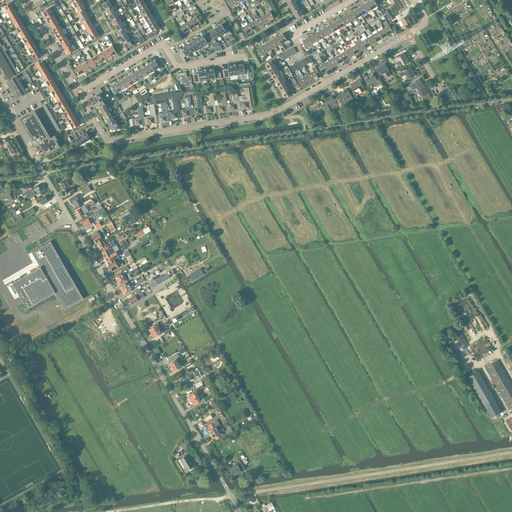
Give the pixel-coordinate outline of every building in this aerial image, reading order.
[(107,0),(101,4),(105,9),(111,5),(108,0),(107,0)] [(373,0),(371,0),(368,2),(372,9),(377,6),(373,0)] [(137,6),(140,11),(147,7),(144,2),(137,6)] [(368,2),(363,6),(366,12),(372,9),(368,2)] [(4,7),(7,12),(14,8),(11,3),(4,7)] [(77,13),(85,8),(82,3),(76,7),(79,12),(77,13)] [(290,7),(293,13),(299,9),(296,3),(290,7)] [(105,9),(108,14),(115,10),(111,5),(105,9)] [(363,6),(357,9),(361,15),(366,12),(363,6)] [(140,11),(143,17),(150,12),(147,7),(140,11)] [(7,12),(10,17),(17,13),(14,8),(7,12)] [(43,12),(46,17),(53,13),(49,8),(43,12)] [(77,13),(80,19),(87,15),(84,10),(85,9),(85,8),(77,13)] [(299,9),(293,13),(296,18),(303,14),(299,9)] [(357,9),(352,12),(356,19),(361,15),(357,9)] [(108,14),(111,20),(118,16),(115,10),(108,14)] [(270,11),(264,14),(268,21),(274,18),(270,11)] [(143,17),(147,22),(153,18),(150,12),(143,17)] [(352,12),(346,15),(350,22),(356,19),(352,12)] [(10,17),(13,23),(20,19),(17,13),(10,17)] [(46,17),(49,23),(56,19),(53,13),(46,17)] [(264,14),(259,18),(263,24),(268,21),(264,14)] [(80,19),(83,24),(90,20),(87,15),(80,19)] [(346,15),(341,18),(345,25),(350,22),(346,15)] [(111,20),(114,25),(121,21),(118,16),(111,20)] [(407,16),(400,20),(404,26),(402,27),(403,29),(408,26),(407,24),(411,22),(407,16)] [(197,17),(191,20),(195,27),(201,23),(197,17)] [(147,22),(150,27),(157,23),(153,18),(147,22)] [(259,18),(253,21),(257,28),(263,24),(259,18)] [(341,18),(335,21),(339,28),(345,25),(341,18)] [(13,23),(16,28),(23,24),(20,19),(13,23)] [(49,23),(52,28),(59,24),(56,19),(49,23)] [(83,24),(86,29),(93,25),(90,20),(83,24)] [(191,20),(186,23),(189,30),(195,27),(191,20)] [(121,21),(114,25),(117,31),(124,27),(121,21)] [(253,21),(248,24),(252,31),(257,28),(253,21)] [(335,21),(330,25),(334,31),(339,28),(335,21)] [(157,23),(150,27),(152,32),(146,36),(148,39),(152,36),(155,34),(157,33),(156,31),(160,29),(157,23)] [(189,30),(186,23),(180,27),(184,33),(189,30)] [(16,28),(19,33),(26,29),(23,24),(16,28)] [(52,28),(55,33),(62,29),(59,24),(52,28)] [(248,24),(242,27),(246,34),(252,31),(248,24)] [(86,29),(89,35),(96,31),(93,25),(86,29)] [(222,25),(216,28),(220,36),(226,33),(227,35),(230,33),(226,26),(224,28),(222,25)] [(330,25),(324,28),(328,35),(334,31),(330,25)] [(389,25),(383,29),(387,35),(393,32),(389,25)] [(116,32),(119,37),(126,33),(123,28),(124,27),(117,31),(116,32)] [(211,35),(209,37),(213,44),(216,42),(214,40),(220,36),(216,28),(209,32),(211,35)] [(324,28),(319,31),(323,38),(328,35),(324,28)] [(19,33),(22,38),(29,35),(26,29),(19,33)] [(55,33),(58,39),(65,35),(62,29),(55,33)] [(383,29),(378,32),(382,38),(387,35),(383,29)] [(96,31),(89,35),(92,40),(99,36),(96,31)] [(319,31),(313,34),(317,41),(323,38),(319,31)] [(378,32),(373,35),(376,42),(382,38),(378,32)] [(119,37),(123,42),(129,39),(126,33),(119,37)] [(283,33),(277,37),(281,43),(287,40),(283,33)] [(313,34),(308,37),(312,44),(317,41),(313,34)] [(22,38),(26,44),(32,40),(29,35),(22,38)] [(58,39),(61,44),(68,40),(65,35),(58,39)] [(203,36),(198,38),(204,47),(208,44),(203,35),(203,36)] [(373,35),(367,38),(371,45),(376,42),(373,35)] [(277,37),(272,40),(276,47),(281,43),(277,37)] [(312,44),(308,37),(303,41),(306,47),(312,44)] [(198,38),(194,41),(199,49),(204,47),(198,38)] [(367,38),(362,41),(365,48),(371,45),(367,38)] [(126,48),(128,46),(129,46),(132,44),(129,39),(123,42),(126,48)] [(26,44),(29,49),(35,45),(32,40),(26,44)] [(61,44),(64,49),(71,45),(68,40),(61,44)] [(272,40),(266,43),(270,50),(276,47),(272,40)] [(194,41),(190,43),(194,51),(195,52),(199,49),(194,41)] [(362,41),(356,45),(360,51),(365,48),(362,41)] [(190,43),(185,46),(190,53),(194,51),(190,43)] [(266,43),(261,46),(265,53),(270,50),(266,43)] [(29,49),(32,54),(38,50),(35,45),(29,49)] [(71,45),(64,49),(68,55),(70,53),(74,51),(71,45)] [(356,45),(351,48),(355,54),(360,51),(356,45)] [(113,46),(107,49),(111,56),(116,53),(117,53),(113,46)] [(181,49),(179,50),(183,57),(185,56),(190,53),(185,46),(181,48),(181,49)] [(265,53),(261,46),(256,50),(259,56),(265,53)] [(351,48),(345,51),(349,58),(355,54),(351,48)] [(107,49),(102,52),(106,59),(111,56),(107,49)] [(38,50),(32,54),(35,60),(39,57),(42,56),(38,50)] [(0,54),(0,61),(8,57),(5,51),(0,54)] [(345,51),(340,54),(344,61),(349,58),(345,51)] [(102,52),(97,55),(101,62),(106,59),(102,52)] [(393,59),(395,63),(400,60),(403,65),(409,61),(404,53),(393,59)] [(340,54),(334,57),(338,64),(344,61),(340,54)] [(97,55),(91,58),(95,65),(101,62),(97,55)] [(0,61),(0,65),(1,68),(11,62),(8,57),(0,61)] [(334,57),(329,60),(333,67),(338,64),(334,57)] [(91,58),(86,62),(90,68),(95,65),(91,58)] [(265,65),(268,70),(276,66),(278,65),(276,63),(274,60),(272,60),(265,65)] [(329,60),(323,64),(327,70),(333,67),(329,60)] [(36,65),(39,71),(46,67),(42,61),(36,65)] [(155,61),(150,64),(154,71),(159,68),(160,69),(161,68),(162,68),(159,62),(157,63),(155,61)] [(1,68),(4,73),(15,67),(11,62),(1,68)] [(86,62),(81,65),(85,72),(90,68),(86,62)] [(238,64),(235,65),(237,75),(244,73),(245,74),(248,74),(247,66),(244,66),(243,63),(243,64),(238,64),(237,64),(238,64)] [(150,64),(144,67),(148,74),(154,71),(150,64)] [(235,65),(233,65),(233,64),(233,65),(228,66),(227,66),(228,69),(222,70),(224,78),(230,77),(229,76),(237,75),(235,65)] [(327,70),(323,64),(318,67),(322,73),(327,70)] [(390,69),(389,67),(388,67),(387,66),(386,67),(385,64),(376,69),(379,75),(385,72),(388,77),(391,75),(390,73),(392,72),(390,69)] [(85,72),(81,65),(75,68),(79,75),(85,72)] [(271,75),(272,76),(279,71),(276,66),(268,70),(270,72),(268,73),(270,76),(271,75)] [(314,71),(309,74),(313,81),(318,78),(317,75),(320,74),(315,66),(312,68),(314,71)] [(15,67),(4,73),(8,79),(18,73),(15,67)] [(39,71),(42,76),(49,72),(46,67),(39,71)] [(144,67),(139,70),(143,77),(148,74),(144,67)] [(410,67),(399,73),(401,77),(406,74),(409,79),(415,76),(410,67)] [(208,69),(206,69),(207,79),(217,78),(217,79),(221,78),(220,70),(214,71),(214,68),(213,68),(208,69),(208,68),(208,69)] [(198,74),(193,75),(194,82),(200,82),(200,81),(207,79),(206,69),(204,70),(203,69),(203,70),(198,71),(198,74)] [(139,70),(133,73),(138,81),(143,77),(139,70)] [(272,76),(275,81),(282,77),(279,71),(272,76)] [(42,76),(45,81),(52,77),(49,72),(42,76)] [(191,85),(192,85),(191,76),(187,77),(186,72),(177,73),(177,74),(178,80),(181,79),(182,83),(185,83),(186,86),(191,85)] [(133,73),(128,77),(132,84),(138,81),(133,73)] [(365,81),(363,82),(365,86),(372,82),(376,87),(381,83),(376,75),(374,76),(373,73),(364,79),(365,81)] [(309,74),(303,77),(307,84),(313,81),(309,74)] [(6,82),(9,88),(19,82),(16,76),(6,82)] [(45,81),(48,87),(55,83),(52,77),(45,81)] [(128,77),(122,80),(127,87),(132,84),(128,77)] [(275,81),(278,87),(285,82),(282,77),(275,81)] [(299,77),(297,78),(298,80),(302,87),(307,84),(303,77),(300,79),(299,77)] [(365,91),(364,88),(366,87),(365,86),(363,82),(362,81),(360,82),(359,79),(350,84),(352,87),(349,88),(354,96),(356,94),(354,90),(358,87),(362,93),(365,91)] [(419,79),(408,85),(411,91),(416,88),(421,97),(424,101),(428,99),(429,101),(433,100),(428,93),(429,92),(424,83),(422,84),(419,79)] [(122,80),(117,83),(121,90),(127,87),(122,80)] [(9,88),(13,93),(23,87),(19,82),(9,88)] [(278,87),(281,92),(288,88),(285,82),(278,87)] [(48,87),(51,92),(58,88),(55,83),(48,87)] [(121,90),(117,83),(111,86),(116,93),(121,90)] [(23,87),(13,93),(16,99),(26,93),(23,87)] [(242,96),(238,97),(239,102),(240,110),(246,109),(252,108),(252,107),(249,87),(243,88),(244,92),(245,99),(242,99),(242,96)] [(288,88),(281,92),(284,98),(287,96),(288,96),(288,97),(293,94),(289,87),(288,88)] [(51,92),(54,97),(61,93),(58,88),(51,92)] [(92,98),(96,103),(103,99),(100,94),(102,92),(100,89),(94,92),(96,96),(92,98)] [(227,104),(228,112),(240,110),(239,102),(238,97),(237,89),(231,90),(234,104),(230,104),(230,103),(227,104)] [(322,106),(326,113),(330,111),(329,109),(341,103),(342,105),(351,99),(353,102),(354,101),(347,89),(343,91),(343,92),(333,98),(331,95),(325,99),(326,101),(325,102),(326,104),(323,105),(322,106)] [(54,97),(57,102),(64,99),(61,93),(54,97)] [(203,106),(204,114),(216,112),(215,106),(214,101),(213,93),(208,94),(210,106),(206,107),(206,106),(203,106)] [(217,100),(214,101),(215,106),(216,112),(216,113),(228,112),(227,104),(225,93),(220,94),(221,103),(218,103),(217,100)] [(191,108),(192,116),(204,114),(203,106),(201,95),(196,96),(198,108),(194,109),(194,107),(191,108)] [(179,110),(181,118),(192,116),(191,108),(189,97),(184,98),(186,110),(182,111),(182,110),(179,110)] [(103,99),(96,103),(99,109),(106,104),(108,103),(105,98),(103,99)] [(57,102),(61,108),(67,104),(64,99),(57,102)] [(154,103),(154,104),(154,105),(161,104),(162,113),(158,113),(158,115),(156,115),(156,120),(157,123),(169,121),(169,119),(167,112),(168,112),(167,110),(167,108),(166,102),(165,99),(162,100),(159,100),(156,101),(154,101),(154,103)] [(167,112),(169,119),(181,118),(179,110),(178,101),(178,99),(172,100),(174,112),(171,112),(171,111),(168,112),(167,112)] [(61,108),(64,113),(70,109),(67,104),(61,108)] [(99,109),(102,114),(112,108),(110,106),(108,107),(106,104),(99,109)] [(147,117),(144,117),(145,125),(157,123),(156,120),(156,115),(154,105),(154,104),(150,105),(149,105),(151,117),(147,118),(147,117)] [(42,107),(55,129),(58,127),(45,105),(42,107)] [(145,125),(142,106),(137,107),(139,119),(135,120),(135,119),(129,120),(130,127),(145,125)] [(102,114),(105,120),(115,114),(112,108),(102,114)] [(64,113),(67,118),(73,114),(70,109),(64,113)] [(26,122),(24,123),(26,127),(29,126),(31,130),(28,131),(30,134),(32,133),(35,136),(32,137),(34,140),(36,139),(38,143),(39,144),(41,149),(42,149),(43,149),(45,152),(47,150),(49,153),(57,148),(56,145),(58,144),(56,141),(58,140),(55,135),(50,138),(49,138),(44,130),(42,127),(40,124),(38,120),(37,117),(36,118),(36,117),(38,115),(35,111),(29,114),(29,116),(24,119),(26,122)] [(67,118),(70,124),(76,120),(73,114),(67,118)] [(105,120),(108,125),(116,121),(115,119),(117,117),(115,114),(105,120)] [(76,120),(70,124),(73,129),(79,125),(76,120)] [(116,121),(108,125),(112,131),(115,128),(116,130),(120,128),(119,126),(116,121)] [(78,132),(81,136),(81,135),(85,142),(91,139),(86,132),(83,134),(81,130),(78,132)] [(73,135),(75,139),(79,146),(85,142),(81,135),(81,136),(77,137),(75,134),(73,135)] [(7,137),(2,140),(4,144),(5,143),(12,155),(19,151),(12,139),(9,140),(7,137)] [(75,139),(72,141),(69,137),(67,138),(69,142),(71,144),(67,146),(71,153),(75,151),(73,149),(79,146),(75,139)] [(59,183),(61,186),(62,186),(64,189),(71,185),(70,184),(73,182),(77,180),(76,177),(71,179),(68,180),(67,178),(59,183)] [(27,192),(27,193),(27,194),(27,195),(28,196),(29,197),(30,197),(31,197),(42,190),(39,185),(27,191),(27,192)] [(81,190),(84,195),(91,191),(88,186),(81,190)] [(0,197),(0,200),(8,198),(8,199),(11,199),(11,195),(9,195),(8,189),(0,190),(0,197)] [(80,204),(78,201),(79,200),(76,195),(69,200),(72,205),(73,204),(75,207),(80,204)] [(29,199),(31,203),(36,200),(38,203),(40,202),(42,205),(48,201),(45,196),(40,198),(39,197),(35,199),(34,197),(29,199)] [(89,211),(86,207),(88,206),(87,204),(82,208),(79,209),(75,211),(79,217),(83,215),(89,211)] [(25,216),(26,218),(30,215),(35,212),(32,207),(27,210),(29,214),(25,216)] [(15,210),(9,212),(15,223),(20,220),(23,218),(20,213),(17,214),(15,211),(15,210)] [(91,216),(81,221),(85,227),(93,222),(92,221),(94,220),(100,216),(99,215),(102,214),(101,210),(91,216)] [(128,211),(120,216),(122,219),(123,220),(131,215),(128,211)] [(93,238),(94,239),(103,234),(105,233),(102,228),(91,235),(90,236),(92,239),(93,238)] [(137,239),(145,234),(143,230),(134,234),(137,239)] [(94,239),(97,244),(106,238),(107,238),(105,233),(103,234),(94,239)] [(107,238),(97,244),(99,249),(110,242),(107,238)] [(22,277),(12,283),(27,308),(44,298),(55,292),(64,309),(83,298),(50,242),(32,252),(40,267),(31,272),(22,277)] [(110,242),(99,249),(102,253),(113,247),(110,242)] [(113,247),(102,253),(105,258),(115,251),(113,247)] [(115,251),(105,258),(107,262),(118,256),(115,251)] [(126,258),(130,264),(134,262),(130,255),(127,257),(126,258)] [(107,262),(110,267),(121,261),(118,256),(107,262)] [(121,261),(110,267),(113,271),(124,265),(121,261)] [(122,271),(115,275),(117,280),(129,273),(125,267),(120,270),(121,270),(122,271)] [(129,273),(117,280),(120,284),(126,280),(131,277),(129,273)] [(162,276),(155,280),(156,280),(158,284),(162,282),(164,281),(170,278),(168,274),(162,277),(162,276)] [(119,286),(122,291),(135,283),(133,281),(129,284),(128,282),(119,286)] [(135,283),(122,291),(124,295),(132,290),(138,287),(137,286),(136,283),(135,283)] [(136,291),(127,296),(132,304),(138,300),(144,297),(139,289),(136,291)] [(149,330),(148,330),(150,332),(151,333),(159,328),(158,325),(159,325),(157,322),(150,327),(151,328),(148,329),(149,330)] [(159,328),(151,333),(151,334),(152,337),(153,337),(156,336),(156,337),(163,333),(162,330),(161,331),(159,328)] [(168,363),(168,364),(169,366),(170,366),(170,367),(179,362),(177,359),(178,359),(180,358),(177,354),(168,359),(170,362),(168,363)] [(511,385),(497,360),(485,367),(509,409),(510,409),(511,407),(511,385)] [(179,362),(170,367),(171,368),(170,368),(172,371),(173,371),(175,369),(176,370),(183,366),(182,364),(181,365),(179,362)] [(481,401),(492,395),(478,371),(467,377),(481,401)] [(197,393),(198,393),(197,390),(190,394),(191,395),(188,397),(188,398),(187,398),(187,399),(188,401),(189,401),(190,400),(190,401),(199,396),(197,393)] [(199,396),(190,401),(191,402),(190,402),(192,405),(192,404),(192,405),(195,403),(196,404),(203,400),(200,395),(199,396)] [(492,395),(481,401),(484,405),(494,399),(492,395)] [(502,412),(494,399),(484,405),(485,407),(491,418),(502,412)] [(217,420),(208,425),(210,429),(208,430),(208,431),(209,434),(210,433),(210,434),(219,430),(217,427),(220,425),(217,420)] [(219,430),(210,434),(211,435),(210,436),(212,438),(213,438),(215,437),(216,439),(218,438),(223,435),(223,434),(221,432),(220,432),(219,430)] [(180,459),(186,470),(196,465),(189,453),(180,459)] [(231,467),(230,468),(233,474),(234,473),(234,475),(238,473),(239,473),(240,472),(241,472),(240,470),(242,469),(244,468),(240,461),(235,463),(236,465),(231,468),(231,467)]
